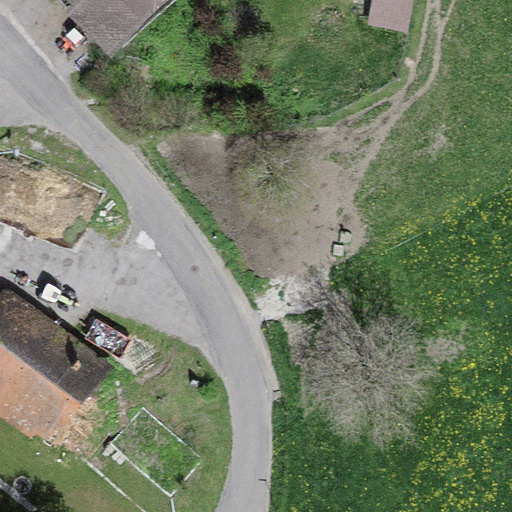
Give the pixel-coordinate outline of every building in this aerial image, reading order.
[(74,0),(112,41),(156,0),(74,0)] [(412,0),(380,0),(377,19),(408,24),(412,0)] [(0,202),(16,203),(18,165),(0,164),(0,202)] [(0,316),(0,398),(51,436),(53,433),(78,452),(105,415),(80,397),(94,378),(4,312),(0,316)] [(110,445),(171,497),(204,459),(143,406),(110,445)]
